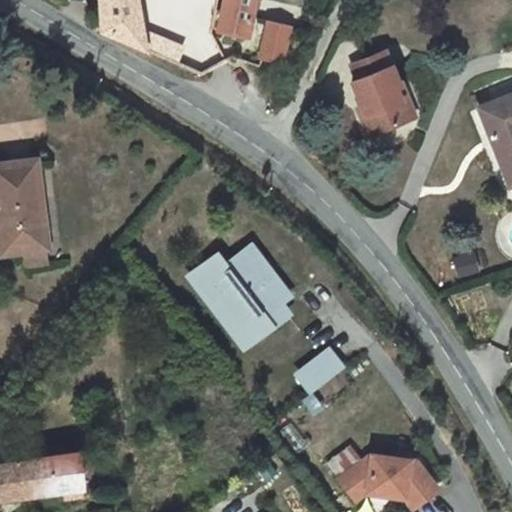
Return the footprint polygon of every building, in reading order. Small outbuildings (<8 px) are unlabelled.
[(98,0),(101,31),(146,50),(137,0),(98,0)] [(222,0),(217,30),(246,37),(253,0),(222,0)] [(283,60),(289,23),(270,20),(263,56),(283,60)] [(385,52),(352,65),(358,80),(353,83),(363,109),(373,134),(408,120),(395,87),(398,86),(385,52)] [(398,86),(395,87),(408,120),(415,117),(402,85),(398,86)] [(511,95),(479,108),(510,185),(511,183),(511,95)] [(369,136),(373,134),(363,109),(359,111),(369,136)] [(34,160),(0,164),(0,250),(0,253),(24,251),(40,249),(34,204),(40,204),(34,160)] [(45,248),(40,204),(34,204),(40,249),(43,248),(45,248)] [(488,270),(479,242),(451,251),(460,279),(488,270)] [(226,266),(220,258),(193,278),(213,304),(219,299),(240,327),(260,311),(265,319),(282,306),(277,299),(266,285),(274,279),(277,276),(269,265),(266,268),(250,247),(226,266)] [(40,249),(24,251),(25,265),(45,263),(43,248),(40,249)] [(284,292),(274,279),(266,285),(277,299),(284,292)] [(287,312),(282,306),(265,319),(260,311),(240,327),(219,299),(213,304),(244,345),(270,325),(287,312)] [(298,375),(311,392),(341,369),(328,352),(298,375)] [(0,463),(0,498),(64,490),(81,488),(76,453),(0,463)] [(415,459),(370,453),(337,478),(354,500),(365,492),(403,497),(412,508),(437,489),(415,459)] [(82,495),(81,488),(64,490),(65,498),(82,495)]
